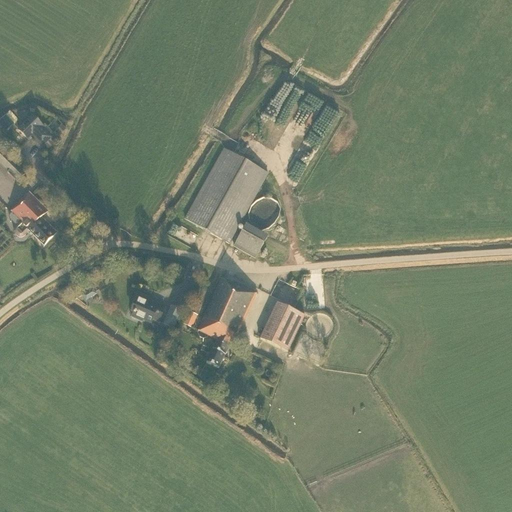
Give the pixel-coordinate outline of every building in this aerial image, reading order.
[(13,112),(8,115),(15,124),(20,121),(13,112)] [(33,137),(36,140),(35,141),(42,148),(52,138),(42,128),(43,127),(33,117),(19,131),(28,141),(33,137)] [(67,127),(58,118),(51,126),(59,134),(67,127)] [(0,122),(0,123),(8,132),(11,129),(3,120),(0,122)] [(0,164),(9,173),(16,165),(0,149),(0,164)] [(185,220),(208,232),(229,245),(268,175),(224,150),(185,220)] [(13,232),(14,234),(15,236),(17,238),(19,239),(22,239),(24,238),(29,232),(44,246),(57,234),(40,219),(47,212),(27,195),(15,208),(15,209),(10,215),(20,224),(15,230),(13,232)] [(255,259),(267,238),(246,226),(234,247),(255,259)] [(207,364),(219,370),(230,346),(232,347),(257,294),(232,282),(231,284),(222,280),(198,332),(199,332),(198,334),(199,338),(203,340),(208,339),(209,337),(218,341),(207,364)] [(87,301),(98,295),(94,287),(83,293),(87,301)] [(148,299),(140,295),(132,312),(134,313),(133,318),(142,322),(143,320),(148,322),(152,324),(154,321),(159,323),(165,309),(147,302),(148,299)] [(172,327),(181,308),(172,304),(163,322),(172,327)] [(260,340),(287,353),(305,317),(277,304),(260,340)] [(190,312),(184,325),(192,329),(198,316),(190,312)]
